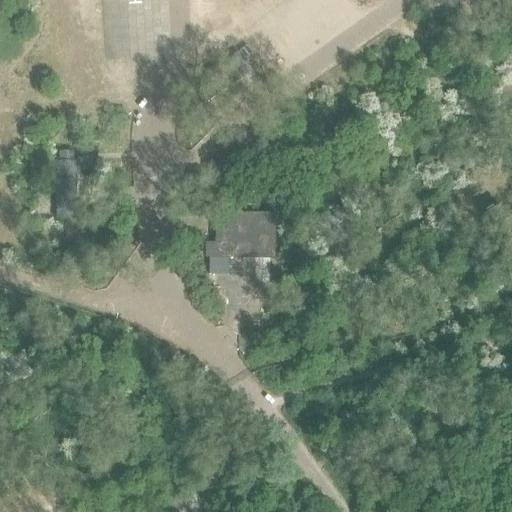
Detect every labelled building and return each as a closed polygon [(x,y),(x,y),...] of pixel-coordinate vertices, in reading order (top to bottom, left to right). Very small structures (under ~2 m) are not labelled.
[(217,67),(231,87),(241,81),(227,60),(217,67)] [(204,75),(218,96),(228,89),(214,68),(204,75)] [(215,98),(205,83),(197,88),(208,103),(215,98)] [(58,164),(56,164),(56,222),(77,222),(77,164),(75,164),(75,154),(72,154),(61,154),(58,154),(58,164)] [(273,218),(272,218),(218,217),(217,250),(208,250),(208,257),(273,258),(273,218)]
